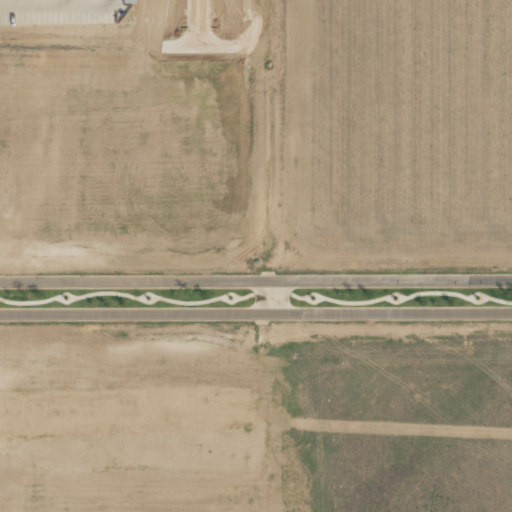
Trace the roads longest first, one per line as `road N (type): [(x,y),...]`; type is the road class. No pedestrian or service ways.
road 1 (residential): [(0,314),(511,312)]
road 2 (residential): [(511,281),(0,282)]
